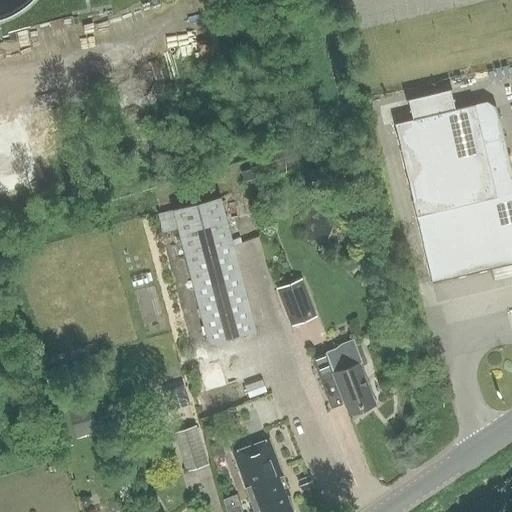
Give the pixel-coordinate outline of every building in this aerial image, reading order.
[(412,119),(454,109),(451,99),(449,89),(408,99),(412,119)] [(502,266),(511,264),(511,176),(495,106),(487,101),(454,109),(412,119),(393,124),(412,200),(411,200),(431,284),(502,266)] [(207,345),(255,333),(220,198),(174,210),(172,199),(156,203),(159,213),(157,214),(162,233),(177,229),(207,345)] [(301,279),(276,288),(291,326),(316,317),(301,279)] [(328,355),(327,353),(312,358),(332,408),(345,403),(349,415),(376,405),(360,363),(363,362),(356,344),(328,355)] [(206,391),(226,385),(220,364),(200,370),(206,391)] [(48,387),(59,384),(55,370),(44,373),(48,387)] [(107,429),(97,396),(66,405),(76,438),(107,429)] [(185,472),(208,465),(195,426),(173,433),(185,472)] [(289,495),(267,439),(232,453),(255,511),(259,509),(260,511),(292,511),(286,496),(289,495)] [(298,480),(301,488),(312,484),(309,476),(298,480)]
